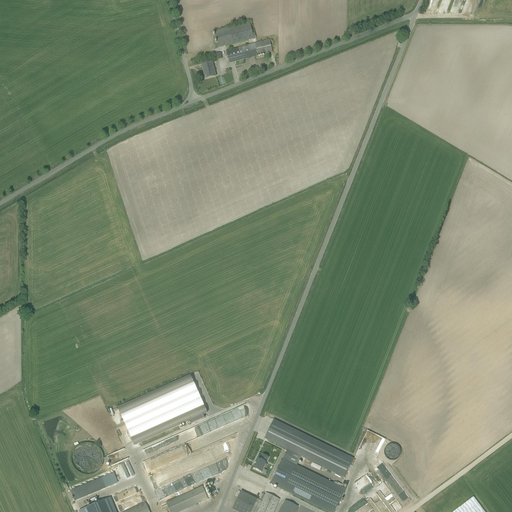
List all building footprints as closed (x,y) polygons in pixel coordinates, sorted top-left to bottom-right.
[(219,49),(254,40),(254,38),(256,38),(255,34),(252,35),(249,23),(214,32),(219,49)] [(226,51),(229,64),(272,53),(269,40),(226,51)] [(204,79),(215,77),(212,63),(201,66),(204,79)] [(208,414),(190,375),(117,408),(135,446),(190,421),(192,424),(204,419),(203,416),(208,414)] [(270,485),(324,511),(335,511),(346,491),(296,466),(301,456),(346,477),(355,459),(275,420),(264,440),(286,451),(270,485)] [(474,474),(478,479),(485,473),(481,468),(474,474)] [(106,488),(102,479),(72,491),(76,501),(106,488)] [(182,511),(208,500),(202,487),(166,504),(169,511),(182,511)] [(273,511),(279,501),(265,494),(262,502),(241,492),(232,511),(234,511),(273,511)] [(149,511),(145,503),(126,511),(116,511),(110,498),(78,511),(149,511)] [(483,511),(473,498),(454,511),(483,511)] [(296,511),(298,508),(285,502),(280,511),(296,511)]
